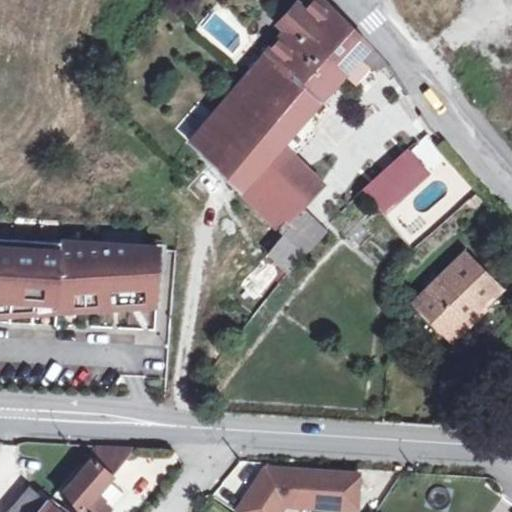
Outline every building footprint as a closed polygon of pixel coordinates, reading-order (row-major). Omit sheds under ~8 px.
[(302,207),(320,188),(301,169),(278,147),(363,57),(379,73),(389,63),(342,18),(323,0),(317,0),(305,14),(288,33),(191,143),(281,231),(302,207)] [(281,27),(288,33),(305,14),(298,8),(281,27)] [(422,171),(403,148),(360,190),(379,212),(422,171)] [(500,227),(511,216),(500,204),(489,215),(500,227)] [(281,231),(285,234),(293,242),(315,220),(302,207),(281,231)] [(293,242),(285,234),(269,254),(289,273),(302,257),(327,233),(315,220),(293,242)] [(162,250),(0,240),(0,300),(56,304),(55,312),(157,306),(162,250)] [(450,330),(479,302),(498,285),(467,254),(419,299),(450,330)] [(486,309),(479,302),(450,330),(456,336),(486,309)] [(87,458),(91,461),(62,494),(83,511),(108,511),(112,509),(96,496),(113,477),(138,449),(96,446),(87,458)] [(270,470),(241,511),(282,511),(287,506),(362,511),(364,477),(270,470)] [(10,511),(40,511),(47,504),(30,490),(10,511)] [(47,504),(40,511),(60,511),(64,508),(52,499),(47,504)]
